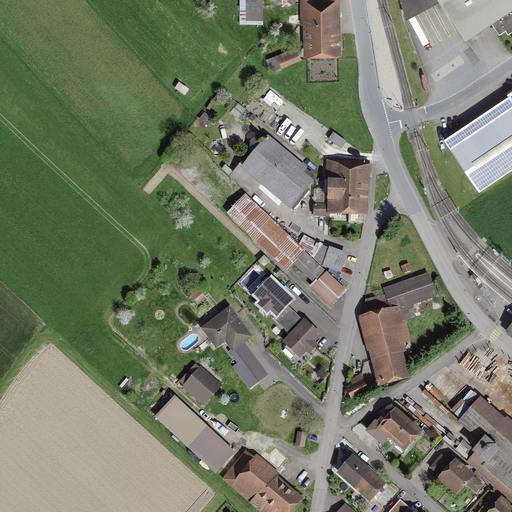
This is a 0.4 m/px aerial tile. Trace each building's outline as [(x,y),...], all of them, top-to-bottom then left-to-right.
[(257,0),(243,0),(243,20),(257,21),(257,0)] [(307,51),(337,51),(337,36),(329,36),(330,28),(330,9),(337,9),(336,0),(301,0),(301,21),(307,21),(307,51)] [(432,0),(401,0),(406,16),(432,0)] [(511,0),(446,0),(469,35),(489,22),(499,38),(511,29),(511,0)] [(292,52),(265,63),(269,72),(296,62),(292,52)] [(430,94),(425,75),(417,77),(422,96),(430,94)] [(511,107),(451,149),(479,190),(511,168),(511,107)] [(346,143),(334,134),(328,142),(340,151),(346,143)] [(312,186),(307,172),(264,140),(242,170),(283,200),(294,209),(312,186)] [(369,193),(369,165),(319,163),(318,184),(314,183),(314,193),(321,194),(324,194),(323,216),(368,218),(369,193)] [(345,294),(246,201),(227,218),(331,311),(345,294)] [(320,219),(320,207),(310,207),(310,219),(320,219)] [(342,275),(347,258),(328,252),(323,269),(342,275)] [(367,312),(369,320),(400,311),(438,299),(430,275),(379,291),(381,299),(368,303),(367,312)] [(294,302),(272,279),(251,299),(258,305),(254,309),(262,317),(266,314),(273,321),(284,311),(285,310),(294,302)] [(496,303),(484,286),(480,289),(492,306),(496,303)] [(242,323),(233,311),(205,333),(215,346),(222,340),(231,351),(227,354),(239,368),(235,371),(251,392),(266,380),(250,360),(254,357),(246,346),(255,339),(242,323)] [(287,341),(300,328),(284,311),(273,321),(270,324),(287,341)] [(377,390),(411,380),(404,355),(412,353),(400,311),(369,320),(364,321),(374,357),(379,374),(373,376),(377,390)] [(313,329),(306,322),(300,328),(287,341),(282,346),(296,361),(304,353),(308,357),(317,349),(314,346),(322,338),(313,329)] [(185,391),(206,408),(220,390),(199,373),(185,391)] [(360,375),(351,380),(353,384),(348,386),(357,404),(370,397),(360,375)] [(236,454),(174,397),(154,418),(216,475),(236,454)] [(511,426),(483,403),(465,425),(485,442),(468,464),(511,500),(511,426)] [(391,443),(404,454),(419,436),(402,422),(405,418),(392,408),(383,418),(379,414),(368,428),(380,438),(382,436),(391,443)] [(305,434),(297,433),(294,446),(302,448),(305,434)] [(285,488),(243,452),(219,480),(255,511),(267,511),(268,511),(269,511),(291,511),(300,502),(285,488)] [(370,470),(355,457),(344,470),(340,475),(372,502),(385,487),(368,473),(370,470)] [(468,488),(478,497),(485,490),(456,464),(451,470),(447,466),(435,480),(442,487),(457,500),(468,488)]
